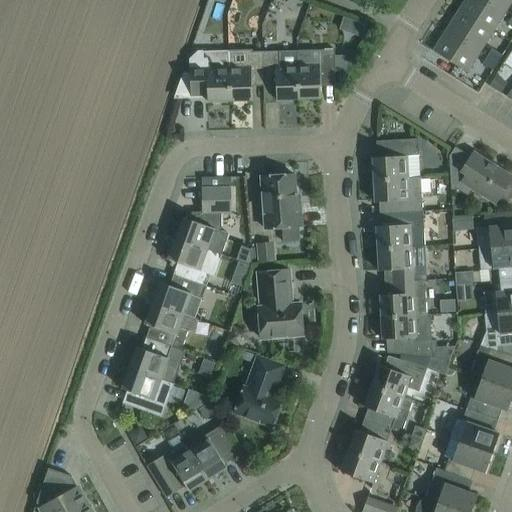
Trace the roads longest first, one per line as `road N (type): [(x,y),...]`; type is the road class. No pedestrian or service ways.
road 1 (residential): [(127,511),(80,421),(168,169),(196,147),(338,146)]
road 2 (unclassified): [(338,146),(343,347),(310,467)]
road 3 (residential): [(511,144),(386,62)]
